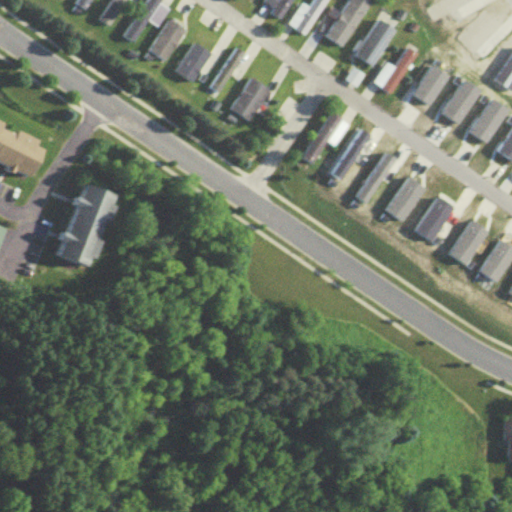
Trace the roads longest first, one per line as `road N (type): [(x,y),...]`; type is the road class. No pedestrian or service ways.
road 1 (residential): [(0,32),(511,378)]
road 2 (residential): [(202,0),(511,210)]
road 3 (residential): [(316,77),(238,200)]
